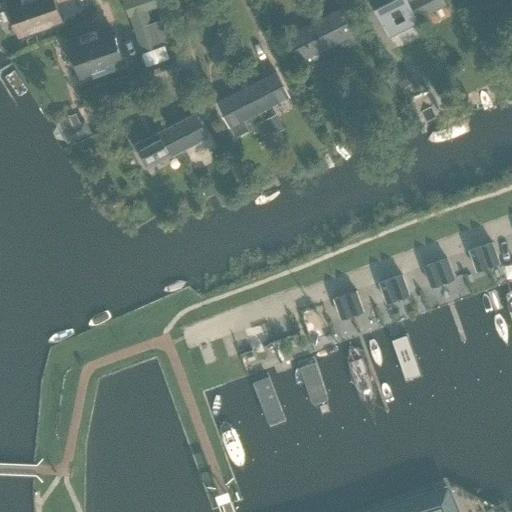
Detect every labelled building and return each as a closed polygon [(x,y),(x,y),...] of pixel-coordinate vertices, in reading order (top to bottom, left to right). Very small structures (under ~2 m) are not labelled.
[(18,34),(60,20),(53,0),(9,0),(7,1),(18,34)] [(125,0),(124,0),(129,16),(147,10),(159,5),(157,0),(125,0)] [(369,0),(380,19),(409,5),(406,0),(369,0)] [(406,0),(409,5),(409,4),(417,18),(445,4),(443,0),(406,0)] [(511,0),(498,0),(496,10),(511,13),(511,6),(510,6),(511,0)] [(345,7),(315,22),(328,46),(357,31),(345,7)] [(160,48),(149,17),(132,23),(143,54),(160,48)] [(298,61),(328,46),(315,22),(286,37),(298,61)] [(79,76),(122,61),(111,28),(68,43),(79,76)] [(237,33),(225,39),(233,54),(245,48),(237,33)] [(229,56),(221,41),(209,47),(217,63),(229,56)] [(333,58),(323,63),(331,79),(341,74),(333,58)] [(413,82),(408,71),(406,72),(397,77),(403,88),(413,82)] [(275,72),(246,87),(258,111),(288,96),(275,72)] [(385,82),(386,83),(391,93),(401,88),(395,77),(385,82)] [(164,94),(158,83),(149,88),(154,99),(164,94)] [(243,119),(258,111),(246,87),(217,102),(229,126),(235,136),(249,129),(243,119)] [(348,105),(339,109),(347,129),(356,125),(348,105)] [(68,145),(92,133),(85,120),(80,122),(76,113),(70,116),(70,114),(56,121),(61,131),(68,145)] [(284,128),(277,113),(264,120),(271,134),(284,128)] [(194,114),(164,129),(177,152),(206,138),(194,114)] [(269,131),(263,121),(256,124),(261,135),(269,131)] [(177,152),(164,129),(135,144),(147,167),(177,152)] [(501,259),(494,240),(480,245),(487,264),(501,259)] [(487,264),(480,245),(468,249),(474,268),(487,264)] [(447,257),(435,261),(441,280),(454,275),(447,257)] [(441,280),(435,261),(422,265),(429,284),(441,280)] [(408,292),(402,273),(389,277),(396,296),(408,292)] [(396,296),(389,277),(377,282),(384,301),(396,296)] [(356,289),(344,294),(351,312),(363,308),(356,289)] [(351,312),(344,294),(332,298),(339,317),(351,312)] [(211,343),(199,347),(206,366),(217,362),(211,343)] [(454,511),(446,488),(380,511),(454,511)]
